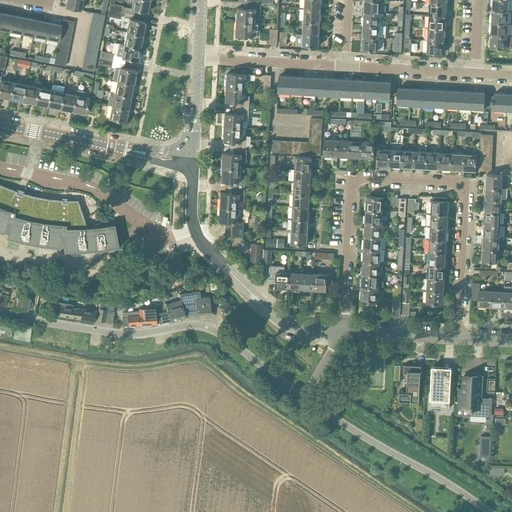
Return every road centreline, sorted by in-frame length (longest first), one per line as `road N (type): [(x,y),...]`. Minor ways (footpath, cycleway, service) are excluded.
road 1 (unclassified): [(0,312),(114,336),(209,329),(487,511)]
road 2 (residential): [(344,334),(353,177),(464,183),(455,339)]
road 3 (residential): [(344,334),(277,322),(199,242),(190,162)]
road 4 (tertiary): [(0,125),(190,162)]
road 5 (residential): [(346,67),(198,57)]
road 6 (residential): [(474,75),(346,67)]
